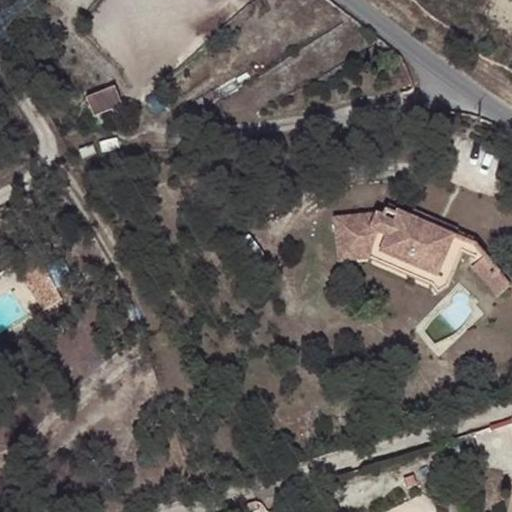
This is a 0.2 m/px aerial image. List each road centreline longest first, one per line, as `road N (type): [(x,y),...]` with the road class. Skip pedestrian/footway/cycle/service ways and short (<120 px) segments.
road 1 (track): [(46,162),(78,196),(196,392)]
road 2 (unclassified): [(354,0),(511,119)]
